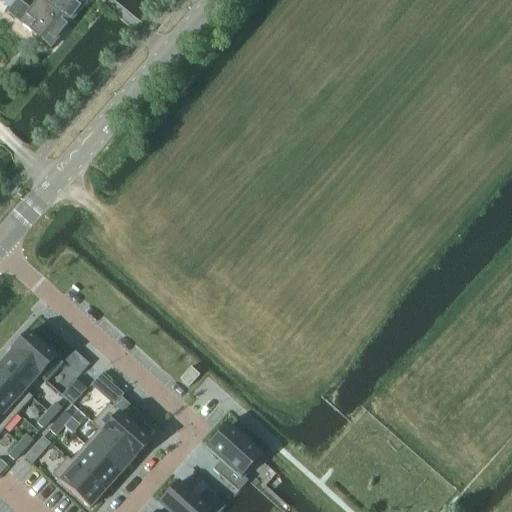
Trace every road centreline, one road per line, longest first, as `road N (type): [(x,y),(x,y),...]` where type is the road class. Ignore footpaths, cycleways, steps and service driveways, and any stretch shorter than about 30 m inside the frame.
road 1 (residential): [(125,511),(198,427),(0,254)]
road 2 (tertiary): [(0,242),(214,0)]
